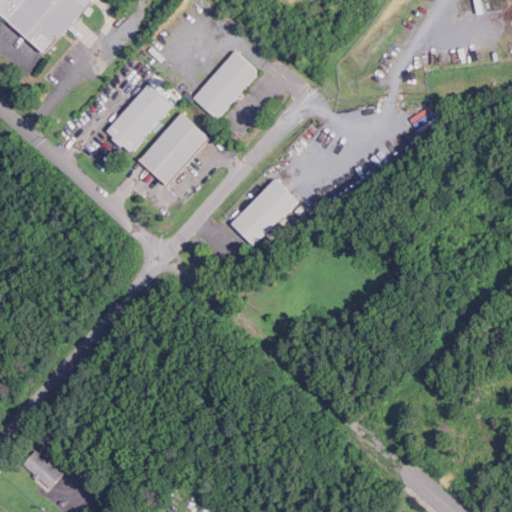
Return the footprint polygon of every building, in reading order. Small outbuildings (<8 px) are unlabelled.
[(94,0),(50,51),(0,7),(0,3),(2,0),(94,0)] [(263,71),(221,119),(196,97),(238,49),(263,71)] [(177,103),(135,151),(111,131),(153,83),(177,103)] [(214,136),(173,183),(145,158),(186,111),(214,136)] [(236,222),(279,177),(303,199),(259,245),(236,222)] [(511,378),(511,329),(487,355),(511,378)] [(65,475),(38,449),(25,463),(52,488),(65,475)]
